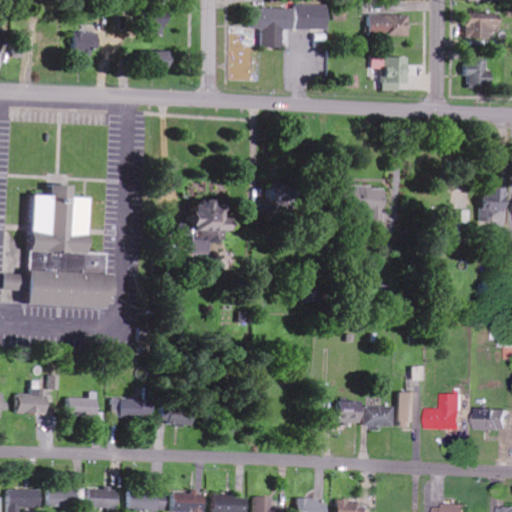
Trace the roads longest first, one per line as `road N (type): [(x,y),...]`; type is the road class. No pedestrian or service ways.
road 1 (residential): [(464,473),(0,454)]
road 2 (residential): [(442,111),(0,91)]
